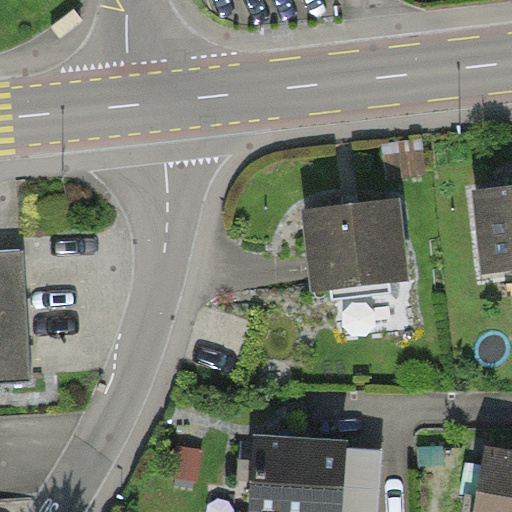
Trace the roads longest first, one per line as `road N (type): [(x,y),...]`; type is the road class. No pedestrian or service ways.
road 1 (residential): [(152,105),(165,166),(165,266),(123,414),(58,511)]
road 2 (primary): [(152,105),(511,64)]
road 3 (primary): [(0,120),(152,105)]
